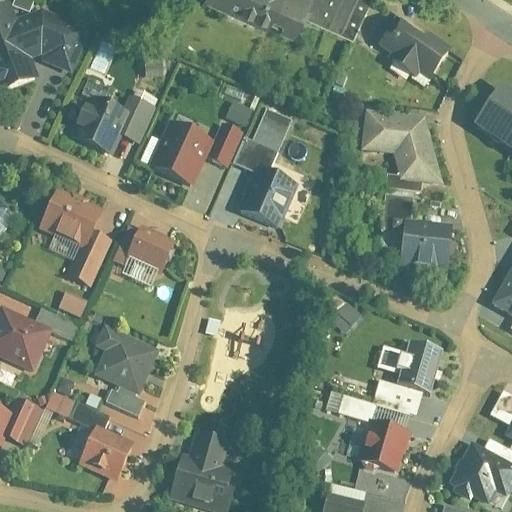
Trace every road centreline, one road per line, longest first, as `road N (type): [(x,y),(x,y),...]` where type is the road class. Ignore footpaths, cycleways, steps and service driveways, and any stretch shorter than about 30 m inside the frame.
road 1 (residential): [(505,29),(480,56),(453,115),(481,258),(465,305),(466,338)]
road 2 (residential): [(122,511),(139,492),(180,386),(217,237)]
road 3 (residential): [(466,338),(217,237)]
road 4 (residential): [(217,237),(0,142)]
road 5 (residential): [(414,511),(473,358)]
